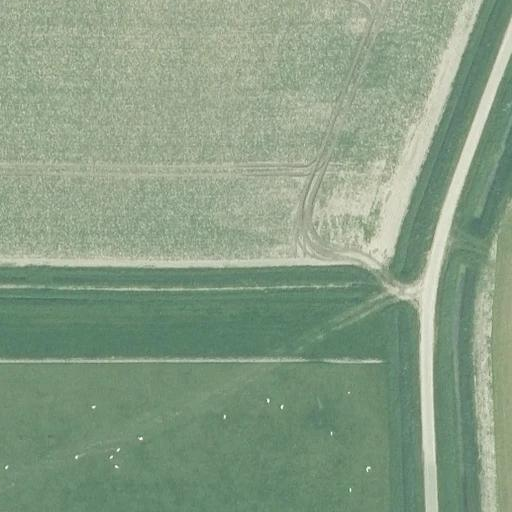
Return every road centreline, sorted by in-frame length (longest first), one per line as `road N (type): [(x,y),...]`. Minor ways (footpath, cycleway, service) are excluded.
road 1 (unclassified): [(434,511),(426,293),(511,31)]
road 2 (track): [(0,290),(426,293)]
